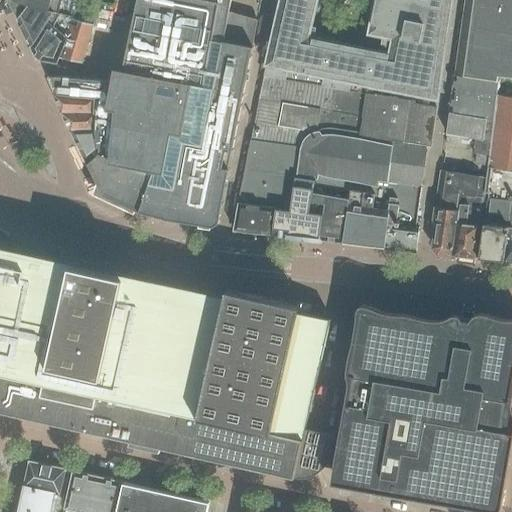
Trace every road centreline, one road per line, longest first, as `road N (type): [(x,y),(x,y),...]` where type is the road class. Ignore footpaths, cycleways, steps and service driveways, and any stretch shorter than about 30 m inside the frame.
road 1 (unclassified): [(0,429),(238,482)]
road 2 (unclassified): [(211,258),(134,244),(0,182)]
road 3 (unclassified): [(511,290),(289,266)]
road 4 (unclassified): [(238,482),(369,511)]
